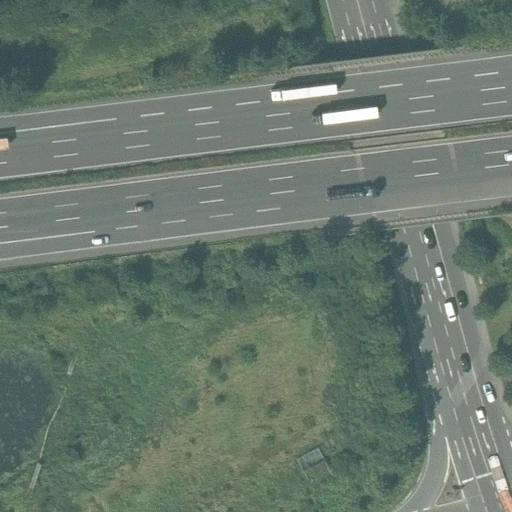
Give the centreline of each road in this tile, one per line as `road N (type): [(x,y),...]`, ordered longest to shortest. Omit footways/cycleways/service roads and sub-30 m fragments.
road 1 (motorway): [(511,85),(20,146)]
road 2 (motorway): [(83,217),(511,163)]
road 3 (primary): [(465,404),(356,0)]
